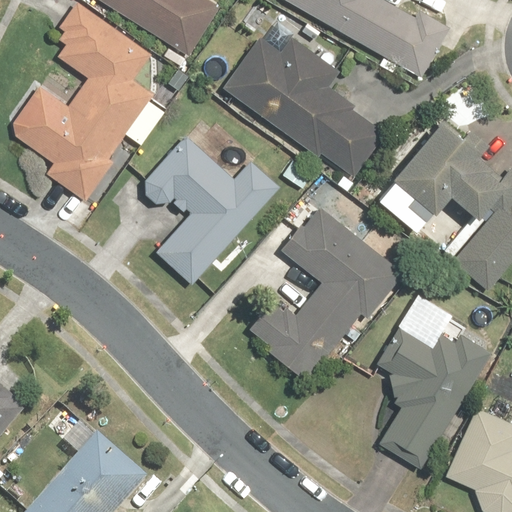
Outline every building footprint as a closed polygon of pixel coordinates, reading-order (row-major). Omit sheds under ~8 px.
[(95,0),(190,63),(223,13),(203,0),(95,0)] [(276,0),(418,78),(446,29),(412,11),(409,18),(376,0),(276,0)] [(86,204),(106,175),(114,180),(131,156),(117,147),(124,137),(141,149),(162,119),(143,106),(150,96),(130,82),(148,57),(73,5),(54,32),(60,36),(53,45),(62,51),(52,65),(81,85),(62,111),(33,91),(3,134),(48,165),(42,173),(86,204)] [(250,39),(216,88),(351,179),(380,135),(347,113),(350,107),(327,92),(339,74),(287,39),(275,56),(250,39)] [(451,141),(434,126),(383,182),(403,200),(396,207),(419,228),(442,202),(466,224),(496,192),(480,178),(486,172),(468,156),(481,141),(464,126),(451,141)] [(186,285),(277,187),(247,160),(228,181),(180,136),(132,187),(161,213),(171,202),(184,214),(150,251),(186,285)] [(315,173),(292,157),(280,175),(302,191),(315,173)] [(511,167),(507,163),(492,181),(511,197),(511,167)] [(486,231),(478,224),(445,262),(481,292),(511,255),(511,209),(507,205),(486,231)] [(400,273),(315,207),(278,256),(314,284),(289,316),(268,300),(244,332),(269,351),(264,358),(301,385),(355,314),(364,321),(400,273)] [(416,466),(486,357),(456,338),(451,347),(431,334),(425,343),(398,326),(371,369),(388,380),(375,400),(397,414),(379,442),(416,466)] [(0,441),(26,410),(10,397),(15,391),(0,377),(0,441)] [(511,511),(511,424),(472,408),(470,407),(440,475),(472,489),(472,491),(472,493),(472,495),(472,497),(472,499),(472,501),(473,503),(473,505),(474,507),(475,508),(476,510),(477,511),(511,511)] [(122,511),(153,478),(104,432),(28,511),(122,511)]
